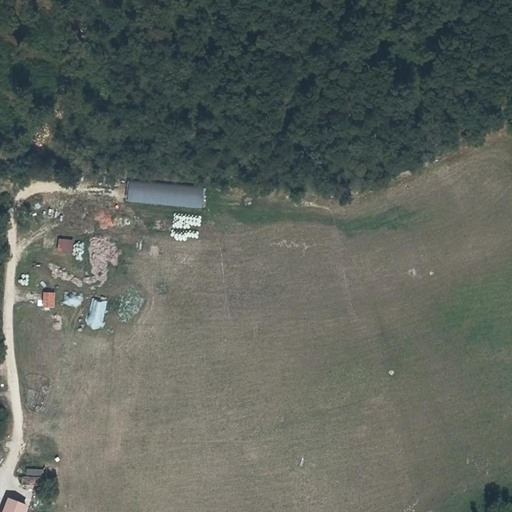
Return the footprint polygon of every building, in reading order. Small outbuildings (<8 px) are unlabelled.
[(127,181),(126,203),(202,206),(203,184),(127,181)] [(42,203),(42,219),(81,219),(81,203),(42,203)] [(184,235),(184,225),(134,226),(134,235),(184,235)] [(127,239),(109,240),(112,272),(129,271),(127,239)] [(41,292),(41,307),(54,307),(54,292),(41,292)] [(126,311),(125,294),(105,295),(106,312),(126,311)] [(13,332),(27,332),(27,317),(14,317),(13,332)] [(23,467),(23,473),(41,475),(42,468),(23,467)] [(21,483),(36,484),(36,476),(22,474),(21,483)] [(37,487),(44,488),(59,490),(60,479),(40,476),(37,487)] [(15,501),(10,511),(29,511),(31,507),(15,501)]
